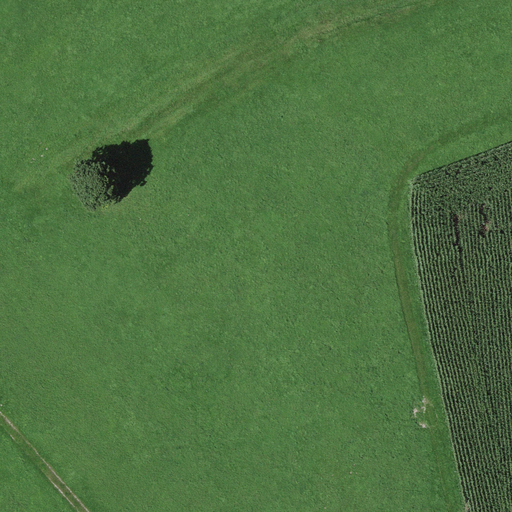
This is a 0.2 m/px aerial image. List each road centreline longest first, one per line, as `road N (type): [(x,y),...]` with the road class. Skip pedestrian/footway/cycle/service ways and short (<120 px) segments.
road 1 (track): [(461,511),(393,237),(398,193),(433,153),(511,122)]
road 2 (track): [(0,408),(88,511)]
